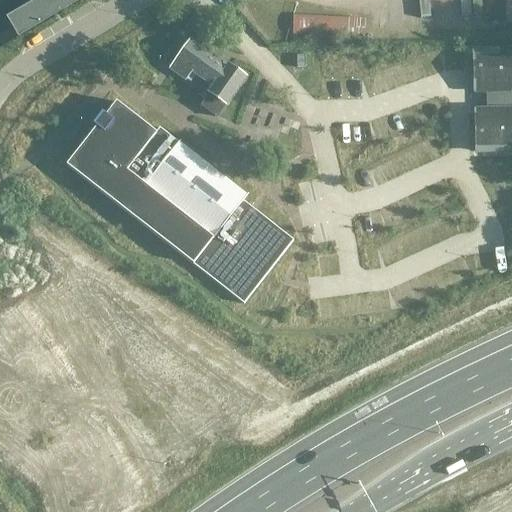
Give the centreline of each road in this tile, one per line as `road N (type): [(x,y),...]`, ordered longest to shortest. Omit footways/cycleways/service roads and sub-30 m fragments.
road 1 (primary): [(511,364),(355,442),(244,511)]
road 2 (primary): [(369,511),(511,431)]
road 3 (unclassified): [(0,86),(136,0)]
